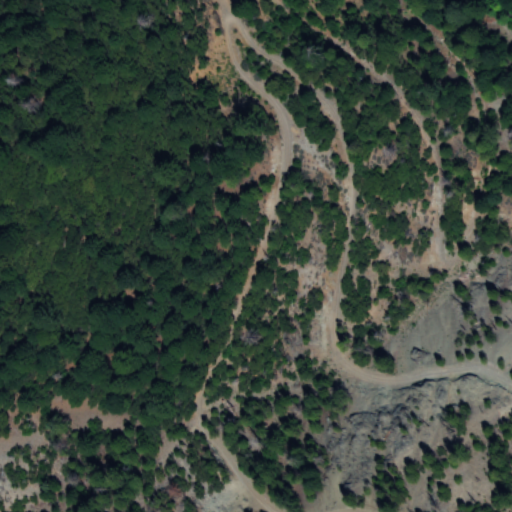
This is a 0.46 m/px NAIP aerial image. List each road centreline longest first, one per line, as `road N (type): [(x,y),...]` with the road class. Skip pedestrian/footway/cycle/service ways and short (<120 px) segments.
road 1 (residential): [(227,11),(258,52),(316,95),(346,154),(350,197),(329,329),(341,363),(389,381),(466,371),(511,384)]
road 2 (residential): [(270,511),(211,442),(195,398),(262,242),(285,140),(272,101),(232,60),(227,11)]
